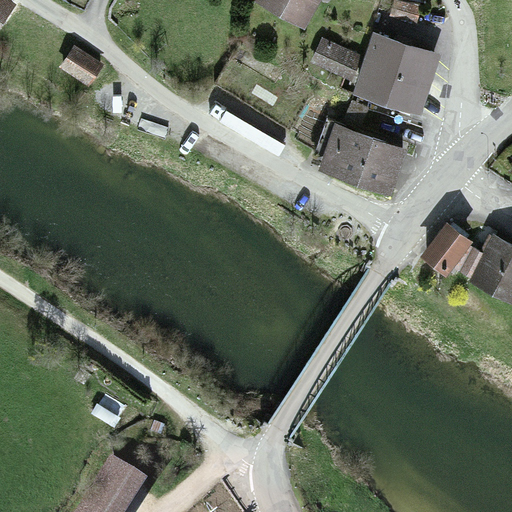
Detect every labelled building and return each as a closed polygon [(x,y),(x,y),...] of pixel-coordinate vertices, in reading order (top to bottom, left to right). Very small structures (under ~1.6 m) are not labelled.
[(310,0),(253,0),(295,25),(310,0)] [(429,57),(369,35),(360,59),(351,84),(349,89),(399,107),(407,110),(409,111),(429,57)] [(360,59),(318,40),(306,64),(351,84),(360,59)] [(97,60),(70,42),(58,61),(85,79),(97,60)] [(236,43),(211,82),(288,132),(313,93),(236,43)] [(402,151),(332,124),(315,168),(385,195),(402,151)] [(450,227),(447,225),(434,242),(422,258),(445,276),(471,243),(450,227)] [(511,251),(484,236),(463,276),(511,301),(511,251)] [(111,465),(80,511),(118,511),(138,483),(111,465)]
